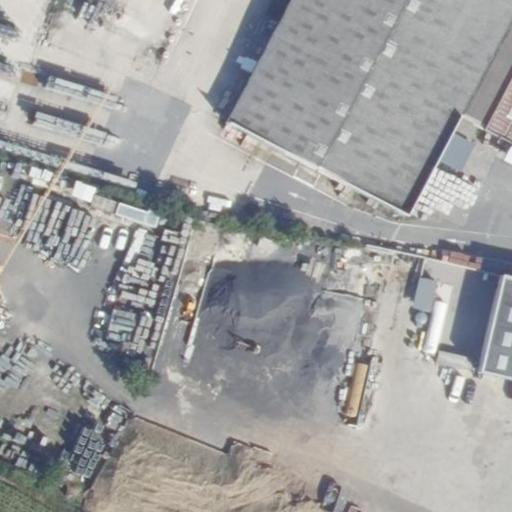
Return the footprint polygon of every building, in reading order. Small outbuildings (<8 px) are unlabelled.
[(511,149),(511,0),(284,0),(279,11),(221,125),(398,215),(435,141),(449,117),(492,139),(511,149)] [(451,136),(440,164),(457,171),(469,144),(451,136)] [(19,279),(8,316),(25,321),(36,284),(19,279)] [(511,384),(511,283),(493,279),(471,375),(511,384)] [(110,309),(103,339),(128,345),(135,315),(110,309)]
